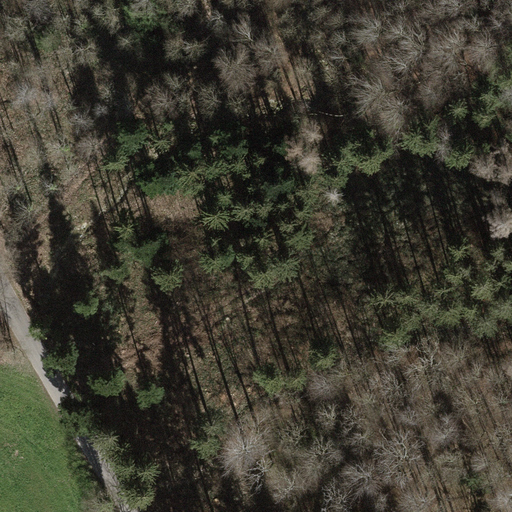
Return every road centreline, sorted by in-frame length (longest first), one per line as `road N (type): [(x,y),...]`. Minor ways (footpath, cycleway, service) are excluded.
road 1 (track): [(0,268),(170,77),(231,38),(270,0)]
road 2 (unclassified): [(135,511),(0,276)]
